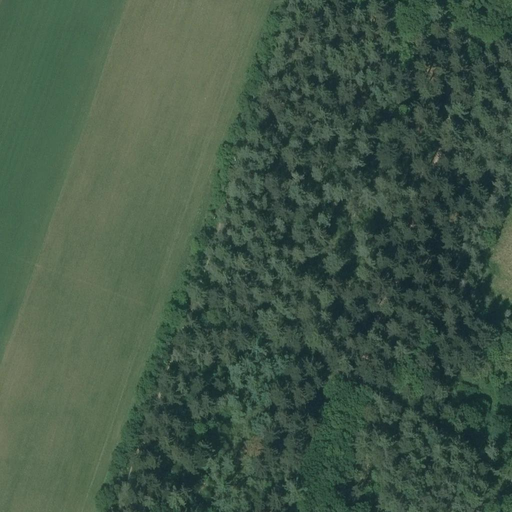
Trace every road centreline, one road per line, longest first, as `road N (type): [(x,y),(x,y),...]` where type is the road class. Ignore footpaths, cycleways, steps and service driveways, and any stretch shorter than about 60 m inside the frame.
road 1 (track): [(184,311),(294,0)]
road 2 (track): [(184,311),(117,504)]
